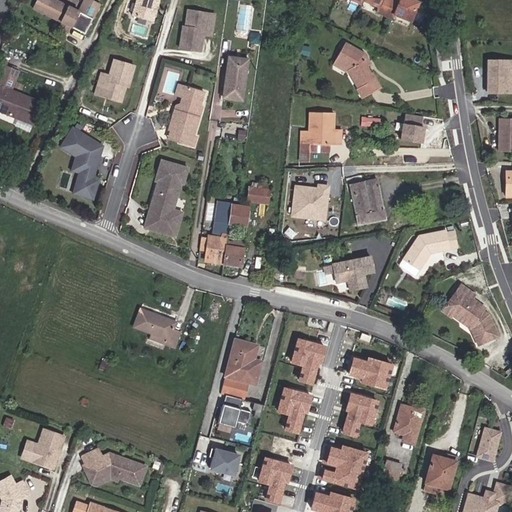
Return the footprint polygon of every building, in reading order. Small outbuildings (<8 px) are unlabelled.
[(54,0),(38,0),(34,8),(62,21),(71,26),(85,33),(99,4),(90,0),(84,0),(79,12),(54,0)] [(155,7),(157,6),(159,0),(136,0),(133,15),(153,21),(155,13),(154,10),(155,7)] [(394,0),(343,0),(346,1),(346,0),(350,0),(361,4),(362,1),(379,7),(377,11),(393,18),(394,15),(411,22),(418,3),(411,0),(399,0),(399,2),(394,0)] [(203,34),(211,35),(213,20),(198,18),(199,11),(187,9),(184,29),(182,29),(180,47),(201,50),(203,34)] [(213,20),(214,13),(199,11),(198,18),(213,20)] [(58,28),(68,33),(71,26),(62,21),(58,28)] [(366,66),(363,61),(367,59),(363,53),(345,43),(335,59),(350,68),(348,69),(350,73),(358,87),(356,88),(362,98),(380,88),(371,72),(370,73),(366,66)] [(127,81),(129,81),(135,64),(114,57),(109,73),(101,70),(97,85),(112,90),(110,97),(121,100),(127,81)] [(242,100),(248,59),(229,57),(223,97),(242,100)] [(335,59),(333,64),(350,73),(348,69),(350,68),(335,59)] [(511,85),(510,85),(510,75),(511,74),(511,65),(487,65),(487,93),(511,93),(511,85)] [(10,90),(17,71),(3,66),(0,73),(0,110),(32,123),(40,102),(10,90)] [(179,84),(176,94),(184,96),(186,86),(179,84)] [(95,92),(110,97),(112,90),(97,85),(95,92)] [(198,136),(195,135),(204,106),(202,103),(205,91),(186,86),(184,96),(182,103),(184,107),(183,111),(176,109),(171,129),(172,130),(184,133),(182,141),(196,145),(198,136)] [(182,103),(177,105),(176,109),(183,111),(184,107),(182,103)] [(310,144),(336,144),(336,128),(333,128),(333,112),(310,112),(310,131),(302,131),(302,148),(310,148),(310,144)] [(421,126),(423,116),(401,113),(397,139),(416,142),(419,126),(421,126)] [(380,126),(380,119),(366,118),(365,125),(380,126)] [(511,151),(511,118),(501,119),(501,152),(511,151)] [(93,179),(94,175),(104,143),(75,124),(63,143),(78,153),(85,157),(81,169),(75,189),(94,195),(98,180),(93,179)] [(170,138),(182,141),(184,133),(172,130),(170,138)] [(78,153),(74,166),(81,169),(85,157),(78,153)] [(171,216),(174,207),(182,181),(184,182),(189,166),(163,158),(156,178),(159,179),(157,183),(160,184),(158,189),(155,191),(149,210),(153,211),(148,226),(171,233),(174,222),(171,216)] [(364,188),(352,191),(356,214),(382,209),(375,179),(363,181),(364,188)] [(291,217),(327,220),(330,184),(318,183),(318,186),(294,184),(291,217)] [(248,200),(267,203),(269,190),(253,188),(249,187),(248,200)] [(227,223),(230,200),(221,199),(217,222),(227,223)] [(232,204),(228,234),(224,263),(241,266),(249,207),(238,205),(232,204)] [(171,233),(175,235),(183,210),(174,207),(171,216),(174,222),(171,233)] [(358,222),(383,217),(382,209),(356,214),(358,222)] [(144,225),(148,226),(153,211),(149,210),(144,225)] [(447,232),(446,230),(419,236),(402,258),(417,270),(426,259),(426,255),(428,253),(430,253),(432,253),(458,247),(454,231),(447,232)] [(209,236),(205,261),(224,263),(228,234),(224,233),(223,238),(217,237),(209,236)] [(366,287),(363,274),(373,272),(370,256),(332,264),(332,265),(334,272),(336,282),(347,280),(349,290),(366,287)] [(413,275),(417,270),(402,258),(398,264),(413,275)] [(273,272),(280,273),(281,263),(274,262),(273,272)] [(325,274),(334,272),(332,265),(323,266),(325,274)] [(474,307),(469,303),(472,299),(458,289),(444,308),(450,316),(459,322),(461,324),(468,328),(471,334),(473,340),(471,341),(475,349),(494,340),(485,319),(479,315),(475,312),(474,307)] [(468,328),(461,324),(459,322),(450,316),(444,308),(439,315),(448,321),(449,319),(457,325),(456,327),(457,331),(463,335),(465,333),(468,335),(471,341),(473,340),(471,334),(468,328)] [(151,333),(149,338),(175,347),(180,333),(172,330),(175,322),(140,309),(134,326),(151,333)] [(314,386),(326,345),(297,336),(289,362),(301,366),(296,381),(314,386)] [(259,366),(249,363),(254,344),(235,339),(226,376),(255,383),(259,366)] [(254,359),(258,345),(254,344),(249,363),(259,366),(260,361),(254,359)] [(261,358),(264,346),(259,345),(256,357),(261,358)] [(348,354),(339,351),(337,359),(345,361),(348,354)] [(105,372),(108,363),(103,361),(99,370),(105,372)] [(341,385),(349,388),(347,393),(361,397),(378,402),(385,381),(345,370),(341,385)] [(243,399),(247,381),(225,376),(221,393),(226,394),(243,399)] [(337,398),(359,404),(361,397),(347,393),(339,391),(337,398)] [(240,408),(243,399),(226,394),(223,404),(240,408)] [(248,422),(251,411),(240,408),(223,404),(218,422),(235,427),(237,420),(248,422)] [(402,441),(414,445),(423,410),(401,404),(394,431),(403,434),(402,441)] [(302,435),(308,415),(276,406),(270,426),(302,435)] [(7,428),(10,419),(3,416),(0,425),(7,428)] [(56,450),(58,451),(63,436),(43,429),(38,445),(36,451),(32,461),(52,468),(57,455),(55,454),(56,450)] [(493,461),(501,433),(486,429),(478,457),(493,461)] [(36,451),(38,445),(27,441),(25,446),(21,457),(32,461),(36,451)] [(119,476),(139,483),(145,465),(116,455),(115,457),(108,454),(101,457),(97,447),(95,447),(81,454),(81,455),(85,465),(87,464),(89,467),(84,469),(89,479),(99,474),(101,478),(110,473),(119,476)] [(234,474),(239,455),(212,448),(209,456),(212,457),(210,467),(234,474)] [(445,496),(448,488),(455,461),(445,459),(432,456),(425,483),(423,490),(445,496)] [(257,482),(267,484),(264,500),(282,504),(290,462),(263,457),(257,482)] [(386,460),(382,475),(397,479),(401,464),(386,460)] [(339,490),(340,487),(357,492),(363,471),(342,465),(340,472),(336,472),(332,488),(333,489),(329,504),(334,506),(339,490)] [(110,473),(101,478),(99,474),(89,479),(92,484),(101,480),(102,482),(111,477),(118,480),(119,476),(110,473)] [(18,504),(19,501),(23,497),(29,492),(17,478),(11,483),(4,475),(0,478),(0,495),(3,499),(0,507),(0,511),(18,511),(20,507),(18,504)] [(496,511),(498,507),(510,510),(511,501),(511,487),(497,484),(493,500),(485,497),(483,503),(468,499),(464,511),(496,511)] [(339,490),(356,495),(357,492),(340,487),(339,490)] [(86,511),(89,503),(77,499),(72,511),(86,511)] [(121,511),(90,501),(89,503),(86,511),(121,511)]
